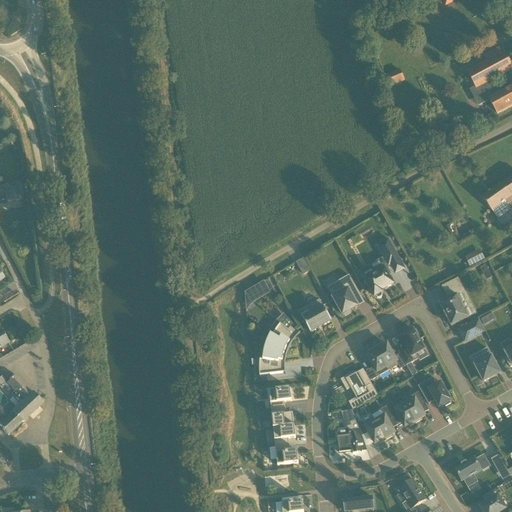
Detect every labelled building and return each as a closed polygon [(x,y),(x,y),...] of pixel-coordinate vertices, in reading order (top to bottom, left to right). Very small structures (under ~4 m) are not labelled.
[(487,62),(468,73),(476,86),(477,89),(481,87),(487,100),(489,99),(490,101),(497,114),(511,105),(511,86),(496,96),(489,82),(511,69),(511,67),(504,53),(502,54),(487,62)] [(404,82),(400,70),(386,75),(391,87),(404,82)] [(509,209),(510,211),(511,210),(505,202),(511,197),(511,196),(511,176),(502,184),(482,198),(492,212),(492,211),(498,219),(497,217),(509,209)] [(21,201),(19,185),(0,187),(0,198),(5,198),(5,203),(21,201)] [(386,263),(374,270),(375,273),(364,279),(374,298),(375,297),(377,299),(379,299),(381,298),(382,296),(382,294),(383,293),(382,291),(393,285),(388,276),(390,275),(387,268),(400,260),(388,240),(377,246),(386,263)] [(475,259),(472,253),(465,257),(470,268),(485,260),(482,255),(475,259)] [(303,259),(296,263),(303,276),(311,271),(303,259)] [(489,271),(486,265),(480,268),(483,274),(489,271)] [(357,307),(352,298),(359,294),(349,276),(338,282),(341,286),(330,292),(333,298),(342,316),(344,315),(345,316),(351,313),(350,311),(357,307)] [(463,293),(465,293),(464,292),(458,281),(458,280),(443,288),(443,289),(447,295),(449,294),(452,298),(441,304),(440,304),(440,305),(448,320),(448,319),(451,326),(451,327),(453,326),(452,326),(467,319),(468,318),(468,317),(467,317),(464,311),(457,297),(463,293)] [(264,282),(245,293),(246,304),(246,312),(250,307),(253,304),(255,302),(271,293),(269,290),(264,282)] [(302,318),(310,334),(331,322),(319,301),(308,307),(312,313),(302,318)] [(486,317),(481,320),(484,326),(490,323),(486,317)] [(484,332),(478,321),(459,331),(465,342),(484,332)] [(264,360),(260,360),(259,368),(260,376),(266,375),(283,373),(281,354),(286,356),(287,356),(290,348),(294,340),(293,340),(298,334),(290,326),(287,330),(280,324),(276,330),(272,336),(271,335),(268,341),(265,348),(266,348),(264,356),(264,360)] [(406,348),(398,353),(406,366),(418,360),(416,355),(425,350),(413,330),(410,332),(409,331),(403,334),(404,336),(400,338),(406,348)] [(400,370),(406,366),(400,355),(394,358),(387,345),(383,347),(382,346),(376,349),(389,371),(398,366),(400,370)] [(389,371),(376,349),(370,353),(371,354),(367,356),(375,369),(367,373),(369,375),(372,381),(389,371)] [(500,374),(487,349),(476,355),(480,363),(475,366),(483,383),(500,374)] [(411,364),(406,367),(412,377),(417,374),(411,364)] [(347,391),(351,389),(356,399),(349,403),(353,411),(365,404),(378,396),(367,376),(363,370),(355,374),(353,376),(352,374),(341,381),(343,385),(347,391)] [(15,375),(5,385),(7,387),(7,388),(12,394),(11,395),(13,397),(11,399),(18,407),(12,412),(22,423),(22,424),(41,406),(40,405),(40,403),(41,402),(33,394),(32,394),(15,375)] [(433,388),(429,381),(418,387),(425,400),(428,405),(435,401),(439,408),(445,405),(446,407),(451,404),(450,402),(451,402),(446,393),(441,383),(433,388)] [(290,389),(269,392),(271,410),(285,409),(284,403),(291,402),(290,389)] [(423,401),(418,393),(403,402),(405,405),(416,424),(422,420),(421,419),(425,417),(418,405),(423,402),(423,401)] [(0,396),(0,405),(6,412),(11,408),(5,402),(0,396)] [(416,424),(405,405),(396,410),(392,404),(386,407),(393,419),(398,416),(405,428),(409,426),(410,427),(416,424)] [(0,422),(1,423),(0,424),(0,427),(8,436),(22,423),(12,412),(9,415),(6,412),(0,405),(0,422)] [(380,410),(384,417),(375,422),(386,441),(392,437),(391,436),(395,434),(388,422),(393,419),(386,407),(380,410)] [(271,410),(273,429),(294,427),(293,414),(286,415),(285,409),(271,410)] [(357,454),(357,453),(356,444),(363,441),(362,437),(357,425),(353,411),(341,413),(345,423),(349,433),(349,436),(338,437),(337,437),(338,443),(339,454),(352,452),(353,453),(353,454),(357,454)] [(386,441),(375,422),(373,419),(363,424),(362,422),(357,425),(362,437),(368,433),(375,445),(379,443),(380,444),(386,441)] [(289,446),(288,439),(295,439),(294,427),(273,429),(275,447),(289,446)] [(275,447),(277,466),(293,465),(298,464),(297,451),(290,452),(289,446),(275,447)] [(465,463),(466,463),(462,466),(462,465),(461,465),(461,466),(455,470),(460,479),(462,478),(467,488),(477,482),(477,483),(478,483),(474,476),(481,471),(479,468),(488,463),(484,456),(475,461),(474,459),(466,463),(466,462),(465,463)] [(499,456),(491,460),(497,470),(504,466),(499,456)] [(402,505),(406,511),(408,511),(425,501),(412,480),(399,489),(402,494),(407,502),(402,505)] [(497,497),(502,494),(498,488),(485,496),(488,502),(480,507),(483,511),(500,511),(505,509),(497,497)] [(19,495),(13,500),(18,504),(23,500),(19,495)] [(360,511),(374,510),(372,499),(373,499),(373,498),(371,498),(371,497),(364,497),(364,499),(355,500),(343,501),(343,502),(344,502),(345,511),(344,511),(360,511)] [(303,511),(302,501),(281,503),(282,511),(303,511)]
